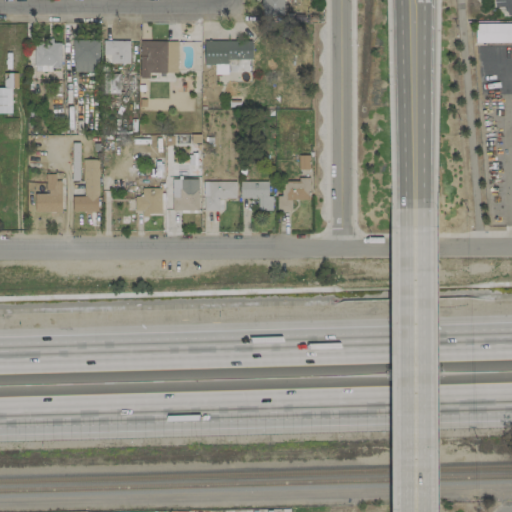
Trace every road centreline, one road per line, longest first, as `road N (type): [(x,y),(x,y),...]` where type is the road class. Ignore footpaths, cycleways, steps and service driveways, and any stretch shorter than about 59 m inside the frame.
road 1 (motorway): [(511,345),(0,360)]
road 2 (motorway): [(0,414),(511,401)]
road 3 (track): [(0,503),(511,490)]
road 4 (residential): [(0,245),(475,246)]
road 5 (tertiary): [(417,226),(420,508)]
road 6 (residential): [(335,0),(335,242)]
road 7 (residential): [(0,13),(237,17)]
road 8 (tertiary): [(419,0),(417,226)]
